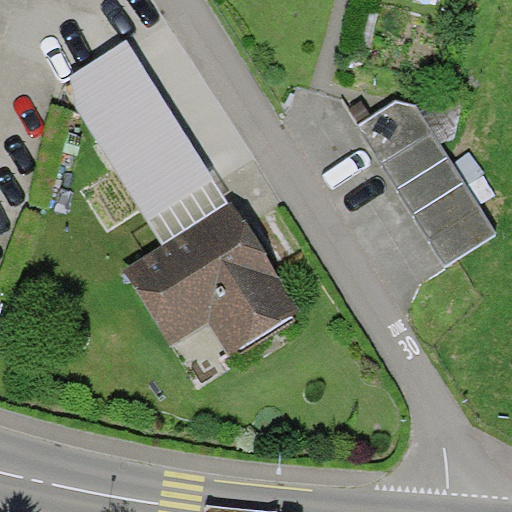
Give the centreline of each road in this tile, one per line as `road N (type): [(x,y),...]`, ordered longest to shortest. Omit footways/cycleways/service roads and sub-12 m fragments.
road 1 (residential): [(447,511),(450,478),(431,389),(181,0)]
road 2 (primary): [(0,466),(52,483),(233,511)]
